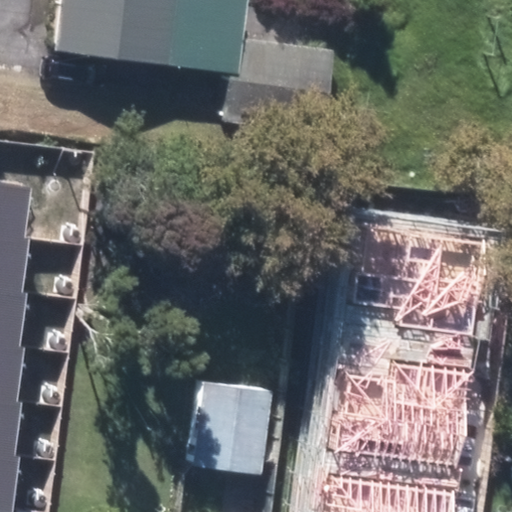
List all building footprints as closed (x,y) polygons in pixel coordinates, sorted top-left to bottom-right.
[(63,0),(59,47),(224,63),(218,119),(328,130),(336,39),(247,31),(249,0),(63,0)] [(0,234),(22,236),(30,185),(0,181),(0,234)] [(0,289),(25,292),(30,237),(22,236),(0,234),(0,289)] [(0,342),(21,345),(28,293),(25,292),(0,289),(0,342)] [(0,342),(0,397),(19,400),(24,346),(21,345),(0,342)] [(267,381),(196,375),(188,467),(259,473),(267,381)] [(0,449),(15,451),(21,402),(19,400),(0,397),(0,449)] [(473,511),(479,426),(408,421),(402,511),(473,511)] [(20,452),(15,451),(0,449),(0,508),(12,510),(20,452)]
